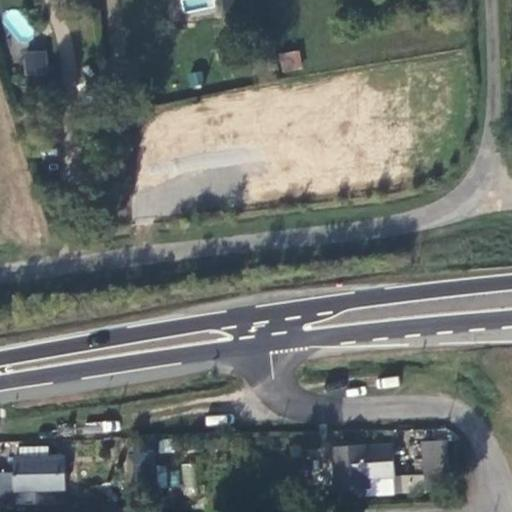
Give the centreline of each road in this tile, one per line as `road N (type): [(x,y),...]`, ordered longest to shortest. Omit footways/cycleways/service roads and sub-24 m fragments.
road 1 (residential): [(0,274),(452,212),(487,174),(489,0)]
road 2 (secondary): [(511,284),(379,297),(0,360)]
road 3 (unclassified): [(268,342),(280,382),(305,400),(433,405),(472,424),(511,502)]
road 4 (secondary): [(0,381),(268,342)]
road 5 (secondary): [(311,337),(511,317)]
road 6 (trunk): [(311,337),(511,334)]
